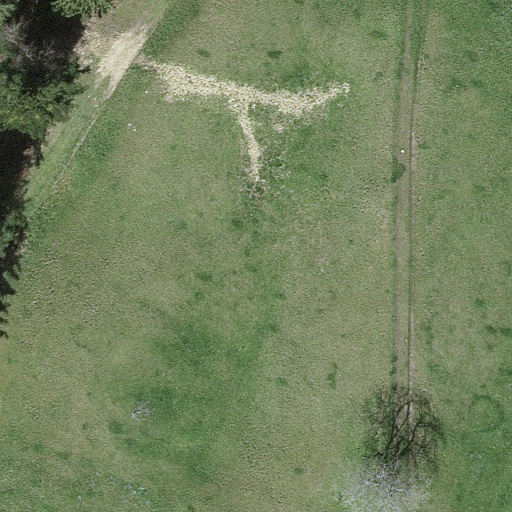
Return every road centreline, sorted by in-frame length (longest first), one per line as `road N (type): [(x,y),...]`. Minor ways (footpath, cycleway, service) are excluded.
road 1 (track): [(433,0),(418,511)]
road 2 (track): [(0,256),(71,170),(173,0)]
